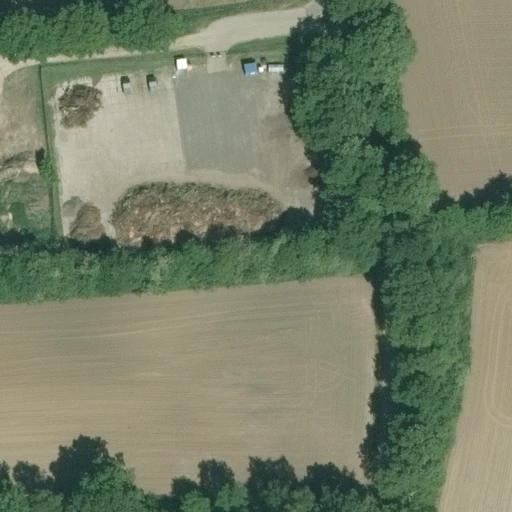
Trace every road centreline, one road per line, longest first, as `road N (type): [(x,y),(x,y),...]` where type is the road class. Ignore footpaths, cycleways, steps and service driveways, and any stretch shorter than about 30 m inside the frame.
road 1 (unclassified): [(335,12),(381,213),(389,378),(376,511)]
road 2 (unclassified): [(335,12),(205,40),(0,65)]
